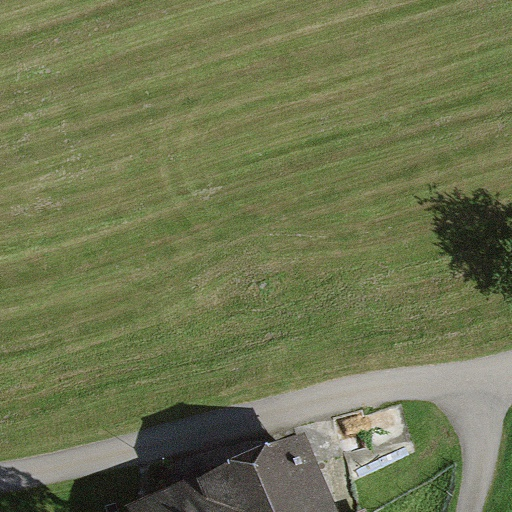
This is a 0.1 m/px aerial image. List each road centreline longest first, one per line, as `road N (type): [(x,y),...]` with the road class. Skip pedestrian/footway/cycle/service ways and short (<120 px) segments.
road 1 (residential): [(0,464),(120,444),(396,375),(467,383)]
road 2 (track): [(467,383),(467,468),(453,511)]
